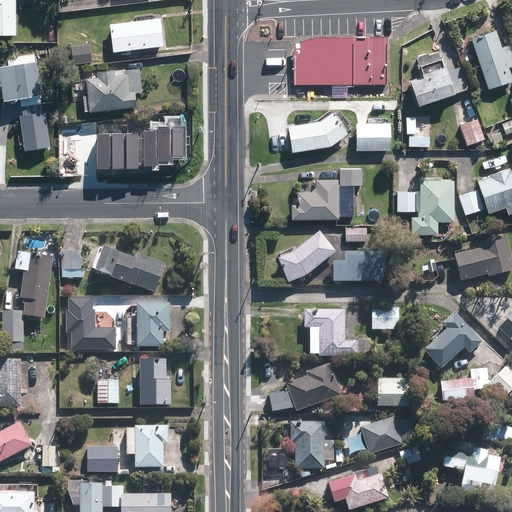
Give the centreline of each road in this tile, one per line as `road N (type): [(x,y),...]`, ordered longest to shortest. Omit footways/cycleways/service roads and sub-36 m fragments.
road 1 (secondary): [(225,204),(227,511)]
road 2 (residential): [(0,203),(225,204)]
road 3 (secondary): [(225,2),(225,204)]
